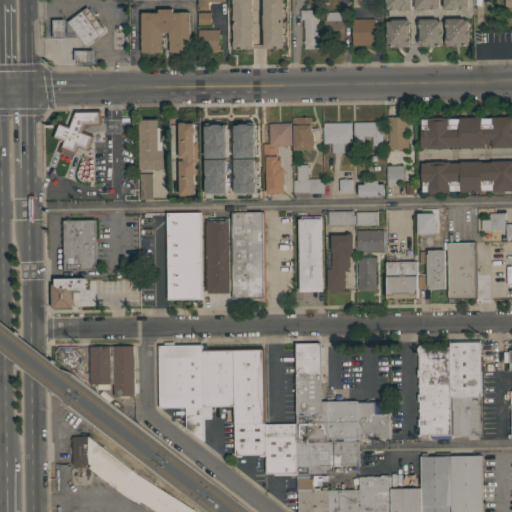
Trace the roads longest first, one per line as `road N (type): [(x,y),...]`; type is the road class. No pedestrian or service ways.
road 1 (residential): [(30,326),(511,321)]
road 2 (tertiary): [(86,88),(485,81)]
road 3 (primary): [(33,511),(28,209)]
road 4 (primary): [(0,209),(5,457)]
road 5 (residential): [(145,325),(146,415),(270,511)]
